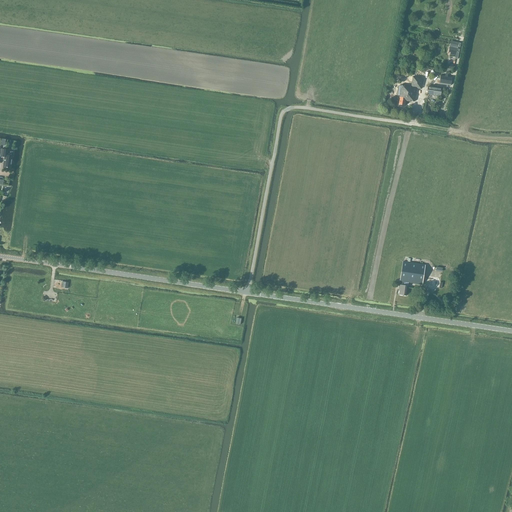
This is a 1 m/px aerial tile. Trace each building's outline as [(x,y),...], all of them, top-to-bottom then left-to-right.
[(453,42),(450,54),(456,56),(455,59),(458,59),(460,49),(458,48),(459,43),(453,42)] [(411,62),(419,63),(420,55),(410,53),(411,50),(404,49),(404,53),(400,52),(399,59),(406,60),(406,62),(408,62),(409,59),(412,60),(411,62)] [(441,75),(440,84),(445,84),(451,85),(452,77),(448,76),(448,74),(446,74),(445,76),(441,75)] [(398,100),(397,104),(403,105),(404,101),(408,101),(408,100),(412,101),(413,93),(418,94),(421,78),(411,76),(409,86),(399,84),(397,100),(398,100)] [(428,86),(427,94),(441,96),(442,88),(428,86)] [(8,150),(2,149),(0,156),(4,157),(3,167),(10,168),(12,156),(7,155),(8,150)] [(400,285),(399,288),(400,288),(399,294),(407,296),(409,282),(423,284),(426,265),(403,262),(400,281),(401,281),(400,285)]
